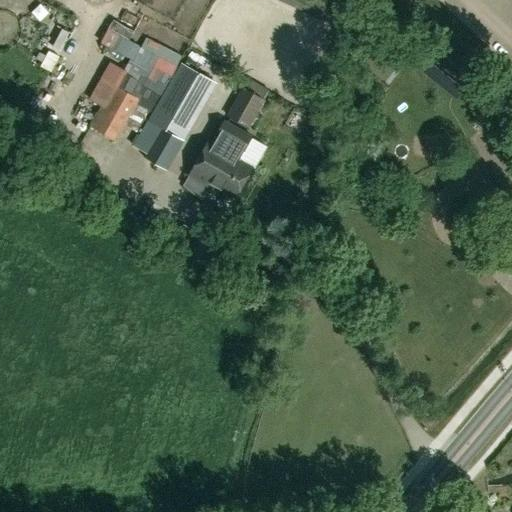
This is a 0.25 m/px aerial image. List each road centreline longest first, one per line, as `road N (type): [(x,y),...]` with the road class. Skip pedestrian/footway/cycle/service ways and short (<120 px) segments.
road 1 (secondary): [(511,380),(400,511)]
road 2 (secondary): [(420,511),(511,403)]
